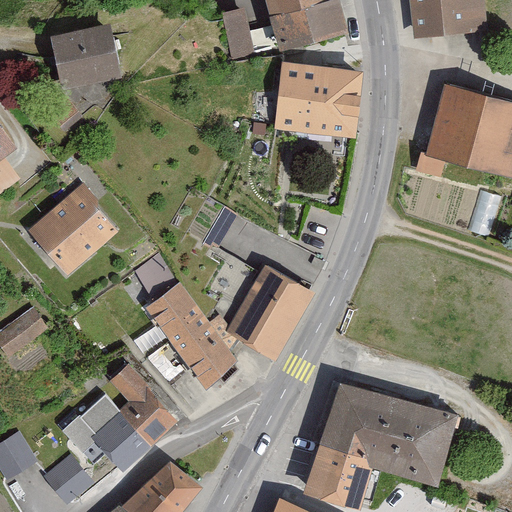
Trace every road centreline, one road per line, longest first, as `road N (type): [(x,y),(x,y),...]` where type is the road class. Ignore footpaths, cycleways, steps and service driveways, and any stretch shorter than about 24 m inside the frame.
road 1 (tertiary): [(274,409),(344,276),(372,193),(385,105),(376,0)]
road 2 (residential): [(90,511),(242,407),(274,409)]
